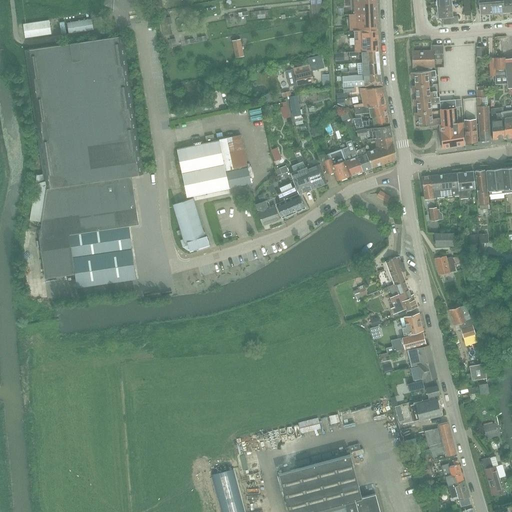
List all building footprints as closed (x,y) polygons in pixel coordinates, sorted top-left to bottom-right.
[(321,1),(321,0),(310,0),(311,2),(312,14),(323,13),(321,1)] [(361,30),(378,29),(376,0),(353,0),(355,30),(361,30)] [(478,0),(480,14),(492,13),(491,0),(478,0)] [(491,0),(492,13),(504,12),(503,0),(491,0)] [(511,0),(503,0),(504,12),(511,11),(511,0)] [(437,6),(438,17),(438,18),(443,18),(444,24),(458,23),(458,16),(453,16),(452,4),(437,6)] [(67,23),(69,32),(69,33),(93,29),(92,19),(67,23)] [(24,24),(25,33),(26,38),(51,34),(49,20),(24,24)] [(356,43),(356,51),(359,51),(361,51),(361,52),(362,52),(379,51),(378,29),(361,30),(361,43),(356,43)] [(70,289),(136,279),(129,225),(139,224),(131,176),(143,174),(122,35),(26,50),(45,180),(35,183),(30,220),(42,221),(39,238),(45,278),(68,275),(70,289)] [(240,39),(233,41),(236,57),(244,56),(240,39)] [(431,50),(412,51),(413,68),(417,68),(420,68),(435,67),(435,59),(443,59),(443,53),(442,45),(438,45),(437,45),(431,45),(431,50)] [(485,46),(482,47),(477,47),(477,57),(485,56),(485,46)] [(361,52),(362,62),(357,63),(357,64),(380,62),(379,53),(379,51),(362,52),(361,52)] [(289,87),(297,84),(298,85),(314,82),(311,71),(324,68),(321,55),(307,58),(309,64),(294,68),(294,69),(285,71),(289,87)] [(491,76),(506,75),(506,69),(495,69),(495,57),(490,58),(491,76)] [(506,69),(506,75),(508,88),(511,87),(511,58),(505,59),(505,57),(495,57),(495,69),(506,69)] [(357,64),(357,70),(348,71),(349,75),(343,76),(381,74),(380,62),(357,64)] [(413,72),(411,72),(411,78),(414,77),(415,86),(430,85),(429,77),(436,76),(436,70),(435,70),(435,68),(435,67),(420,68),(417,68),(417,72),(413,72)] [(354,86),(382,85),(381,74),(343,76),(344,92),(355,92),(354,86)] [(415,86),(412,86),(413,91),(416,91),(417,99),(438,97),(437,91),(430,91),(430,85),(415,86)] [(477,87),(480,141),(490,140),(488,106),(487,89),(482,89),(482,86),(477,87)] [(360,88),(361,96),(384,96),(382,87),(360,88)] [(274,91),(264,95),(266,102),(276,100),(274,91)] [(291,96),(289,96),(293,116),(302,115),(298,95),(291,96)] [(361,96),(363,107),(386,106),(384,96),(361,96)] [(417,99),(413,99),(414,105),(417,105),(418,112),(418,113),(432,111),(431,104),(440,103),(440,101),(440,97),(438,97),(417,99)] [(440,108),(440,111),(441,118),(441,124),(440,124),(442,148),(464,144),(463,121),(457,121),(456,108),(456,107),(455,107),(455,100),(440,101),(440,103),(441,108),(440,108)] [(283,107),(280,107),(283,115),(289,113),(287,105),(283,107)] [(355,108),(355,114),(355,118),(361,117),(362,113),(370,113),(370,116),(388,115),(386,106),(363,107),(363,108),(355,108)] [(504,123),(505,138),(511,136),(511,109),(504,111),(503,107),(491,109),(492,114),(501,112),(502,123),(504,123)] [(418,112),(415,113),(415,118),(419,118),(420,126),(437,125),(440,124),(441,124),(441,118),(433,118),(432,111),(418,113),(418,112)] [(492,130),(493,140),(505,138),(504,123),(502,123),(501,112),(492,114),(497,114),(498,120),(492,121),(492,129),(492,130)] [(347,130),(352,128),(351,125),(353,125),(350,119),(349,119),(347,113),(342,115),(345,121),(343,121),(347,130)] [(374,128),(390,126),(388,115),(372,117),(374,128)] [(465,120),(465,119),(466,144),(477,142),(477,141),(476,119),(465,120)] [(310,127),(314,138),(321,135),(317,125),(316,125),(316,123),(310,125),(311,127),(310,127)] [(375,138),(375,139),(392,136),(390,126),(356,131),(358,136),(367,134),(367,139),(375,138)] [(208,136),(219,190),(251,183),(241,134),(219,139),(219,140),(215,141),(214,135),(208,136)] [(187,196),(219,190),(208,136),(205,136),(207,142),(177,149),(187,196)] [(376,148),(366,151),(372,168),(395,160),(392,136),(375,139),(376,148)] [(344,148),(343,148),(352,175),(363,171),(354,149),(351,140),(346,142),(348,147),(344,148)] [(355,146),(354,146),(355,149),(354,149),(363,171),(372,168),(366,151),(365,147),(362,148),(360,144),(355,146)] [(335,171),(337,180),(351,175),(342,149),(330,153),(331,158),(323,161),(328,173),(335,171)] [(279,152),(272,154),(275,161),(281,159),(279,152)] [(320,164),(307,169),(314,188),(327,184),(320,164)] [(286,166),(279,168),(282,174),(288,171),(286,166)] [(511,166),(501,168),(504,193),(511,191),(511,166)] [(307,167),(290,173),(292,178),(295,186),(296,187),(299,194),(299,193),(314,188),(307,169),(307,167)] [(490,194),(504,193),(501,168),(487,169),(490,194)] [(476,171),(480,205),(480,210),(489,209),(489,203),(484,169),(476,171)] [(457,173),(460,199),(468,198),(467,190),(475,189),(474,171),(457,173)] [(431,175),(434,197),(459,195),(460,199),(457,173),(431,175)] [(425,198),(434,197),(431,175),(422,177),(425,198)] [(277,203),(276,203),(282,217),(283,217),(305,207),(299,194),(296,187),(278,195),(281,201),(277,203)] [(376,197),(387,203),(391,196),(380,190),(376,197)] [(172,203),(180,230),(181,234),(183,239),(180,239),(183,246),(190,251),(196,249),(209,244),(207,235),(205,236),(193,197),(187,199),(172,203)] [(266,200),(255,204),(261,219),(263,225),(280,219),(275,206),(269,208),(266,200)] [(436,207),(429,208),(431,222),(439,220),(439,219),(438,215),(438,214),(437,210),(437,207),(436,207)] [(436,233),(436,246),(455,245),(454,233),(436,233)] [(478,234),(469,235),(470,244),(478,243),(478,234)] [(487,234),(479,234),(479,243),(484,243),(488,243),(487,234)] [(435,258),(439,275),(456,270),(453,257),(447,258),(446,256),(435,258)] [(386,261),(394,284),(405,280),(402,271),(405,271),(404,263),(399,263),(396,257),(386,261)] [(406,311),(418,307),(418,306),(414,294),(411,295),(405,280),(394,284),(389,286),(392,296),(390,297),(393,307),(391,308),(393,314),(406,309),(406,311)] [(359,289),(354,291),(357,300),(361,298),(362,298),(368,296),(364,284),(358,287),(359,289)] [(455,325),(459,324),(461,328),(460,328),(463,337),(476,334),(471,319),(466,321),(464,316),(469,314),(466,305),(460,307),(449,310),(455,325)] [(407,334),(413,333),(413,334),(402,337),(391,340),(392,346),(394,351),(405,348),(426,344),(423,332),(419,333),(419,331),(423,330),(419,313),(403,317),(403,318),(400,319),(404,334),(407,333),(407,334)] [(371,320),(368,320),(371,327),(381,324),(378,317),(373,319),(372,317),(370,318),(371,320)] [(377,326),(370,328),(372,335),(373,339),(381,337),(378,326),(377,326)] [(419,348),(415,349),(419,365),(434,361),(430,345),(426,346),(419,348)] [(389,352),(379,354),(380,359),(384,359),(384,362),(391,361),(389,352)] [(419,366),(410,368),(413,380),(414,380),(415,381),(422,380),(422,379),(424,378),(425,381),(426,383),(431,382),(431,379),(438,378),(434,361),(419,365),(419,366)] [(484,363),(469,366),(472,381),(487,378),(484,363)] [(415,381),(407,383),(407,385),(409,391),(414,390),(425,387),(424,386),(423,380),(422,380),(415,381)] [(427,388),(429,398),(440,395),(438,385),(427,388)] [(441,398),(410,405),(414,421),(445,414),(441,398)] [(298,423),(301,433),(321,428),(318,417),(298,423)] [(426,431),(425,432),(428,446),(442,442),(445,456),(456,453),(448,422),(438,424),(438,428),(426,431)] [(483,426),(487,439),(498,436),(495,423),(483,426)] [(415,439),(405,441),(409,456),(418,454),(415,439)] [(350,454),(279,473),(289,511),(380,511),(376,493),(362,497),(350,454)] [(484,458),(482,459),(484,469),(492,495),(504,492),(500,478),(496,466),(498,465),(495,456),(490,458),(490,457),(488,457),(484,458)] [(446,476),(448,485),(464,481),(459,460),(453,462),(454,466),(450,467),(449,463),(441,465),(444,477),(446,476)] [(244,511),(233,468),(212,474),(221,511),(244,511)] [(461,506),(471,504),(464,481),(448,485),(452,497),(454,497),(455,499),(458,498),(461,506)] [(432,493),(424,495),(425,502),(433,500),(432,493)]
